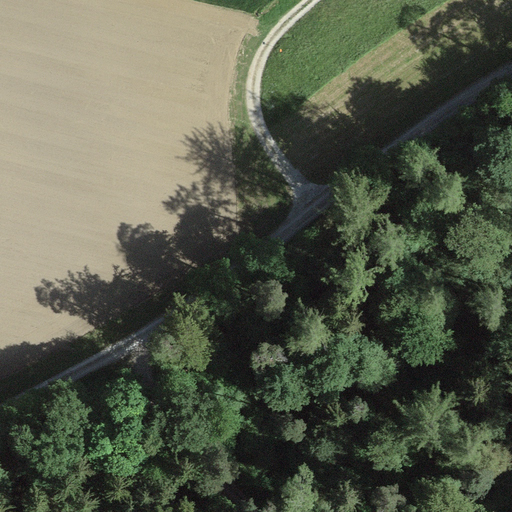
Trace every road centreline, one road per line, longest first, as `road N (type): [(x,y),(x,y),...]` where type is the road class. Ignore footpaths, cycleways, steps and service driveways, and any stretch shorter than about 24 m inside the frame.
road 1 (track): [(511,61),(165,322),(0,418)]
road 2 (track): [(312,0),(264,39),(247,104),(311,212)]
